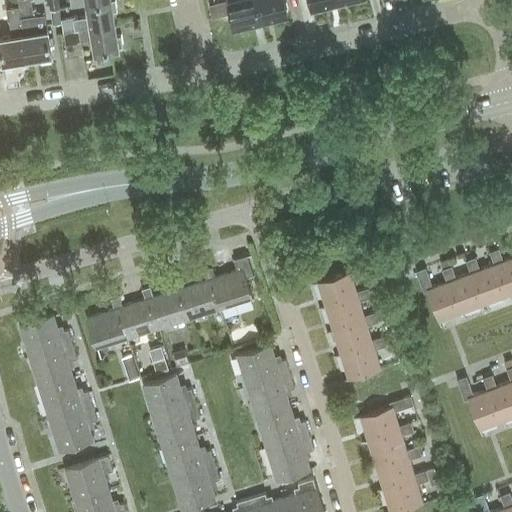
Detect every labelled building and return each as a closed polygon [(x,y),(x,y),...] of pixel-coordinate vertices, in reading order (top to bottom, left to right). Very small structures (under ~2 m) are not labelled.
[(17,0),(19,6),(27,59),(39,57),(40,61),(52,58),(45,15),(34,17),(31,0),(17,0)] [(61,21),(63,33),(115,25),(113,12),(117,11),(115,0),(112,0),(111,0),(87,4),(88,16),(61,21)] [(228,0),(227,0),(233,27),(262,20),(256,0),(228,0)] [(256,0),(262,20),(286,14),(282,0),(256,0)] [(16,61),(27,59),(19,6),(6,9),(7,21),(9,21),(11,37),(0,38),(0,42),(3,63),(4,63),(4,66),(16,64),(16,61)] [(115,25),(63,33),(67,56),(84,54),(83,45),(82,41),(92,39),(95,53),(119,48),(119,46),(123,46),(121,35),(117,35),(115,25)] [(499,260),(511,293),(511,255),(505,258),(500,246),(491,249),(496,262),(499,260)] [(221,307),(252,297),(245,273),(253,271),(247,254),(235,258),(238,269),(215,276),(212,277),(221,307)] [(511,293),(499,260),(496,262),(481,267),(476,255),(467,258),(472,270),(475,269),(491,308),(492,307),(489,301),(509,293),(511,299),(511,293)] [(359,295),(357,290),(353,276),(372,270),(369,260),(348,267),(349,271),(312,282),(313,284),(319,282),(325,304),(319,306),(320,307),(359,295)] [(475,269),(472,270),(458,276),(453,264),(444,268),(448,279),(452,278),(467,316),(468,316),(465,310),(486,302),(488,309),(491,308),(475,269)] [(190,316),(221,307),(212,277),(215,276),(212,266),(203,268),(206,279),(185,286),(181,287),(190,316)] [(452,278),(448,279),(434,285),(427,266),(418,270),(426,291),(428,290),(442,325),(444,325),(441,319),(462,311),(465,317),(467,316),(452,278)] [(181,287),(185,286),(181,275),(172,278),(176,288),(154,295),(150,296),(160,326),(190,316),(181,287)] [(150,296),(154,295),(151,284),(142,287),(145,298),(123,305),(119,306),(128,336),(160,326),(150,296)] [(366,319),(364,314),(360,300),(372,296),(369,286),(357,290),(359,295),(320,307),(320,309),(327,307),(333,328),(328,330),(328,331),(366,319)] [(119,306),(123,305),(120,294),(111,297),(114,308),(89,316),(98,346),(128,336),(119,306)] [(374,343),(372,338),(368,323),(380,320),(377,310),(364,314),(366,319),(328,331),(329,332),(334,331),(341,352),(335,354),(335,355),(374,343)] [(30,356),(73,342),(69,327),(59,330),(54,314),(20,325),(30,356)] [(234,330),(237,340),(249,336),(246,326),(234,330)] [(374,343),(335,355),(336,356),(342,354),(349,376),(342,378),(343,380),(382,367),(376,348),(387,344),(384,334),(372,338),(374,343)] [(40,386),(73,376),(68,359),(78,356),(73,342),(30,356),(40,386)] [(157,369),(169,365),(163,343),(151,346),(157,369)] [(249,385),(291,371),(286,357),(277,360),(272,343),(239,353),(249,385)] [(188,359),(184,346),(172,350),(177,363),(188,359)] [(258,415),(291,405),(286,389),(295,386),(291,371),(249,385),(258,415)] [(154,414),(195,402),(191,387),(183,390),(178,373),(145,383),(154,414)] [(511,378),(497,384),(493,373),(484,376),(489,388),(493,386),(507,424),(508,424),(506,418),(511,415),(511,378)] [(493,386),(489,388),(474,393),(467,374),(458,377),(466,398),(469,397),(482,434),(485,433),(483,427),(504,420),(505,425),(507,424),(493,386)] [(49,417),(93,403),(88,389),(79,392),(73,376),(40,386),(49,417)] [(401,429),(399,425),(395,411),(415,405),(412,395),(390,402),(391,405),(355,416),(355,418),(361,416),(368,438),(362,440),(362,441),(401,429)] [(164,445),(197,434),(192,417),(200,415),(195,402),(154,414),(164,445)] [(93,403),(49,417),(60,448),(93,437),(88,421),(97,418),(93,403)] [(268,445),(310,432),(306,418),(296,421),(291,405),(258,415),(268,445)] [(409,453),(407,449),(403,434),(414,430),(411,421),(399,425),(401,429),(362,441),(363,443),(369,441),(375,462),(369,464),(370,465),(409,453)] [(310,432),(268,445),(278,477),(310,466),(305,450),(315,447),(310,432)] [(173,475),(215,462),(210,448),(202,451),(197,434),(164,445),(173,475)] [(416,478),(415,473),(410,458),(422,454),(419,445),(407,449),(409,453),(370,465),(370,467),(377,465),(384,487),(378,489),(378,490),(416,478)] [(76,499),(110,488),(105,472),(114,469),(109,454),(100,457),(66,468),(76,499)] [(215,462),(173,475),(183,506),(217,496),(211,479),(219,476),(215,462)] [(416,478),(378,490),(378,491),(384,489),(391,511),(387,511),(393,511),(424,502),(418,482),(429,478),(427,469),(415,473),(416,478)] [(290,511),(324,511),(313,475),(297,480),(300,490),(285,495),(290,511)] [(80,511),(127,511),(124,501),(115,504),(110,488),(76,499),(80,511)] [(256,511),(290,511),(285,495),(270,500),(267,490),(251,495),(256,511)] [(511,493),(511,491),(502,494),(506,506),(510,505),(511,510),(511,493)] [(511,511),(511,510),(510,505),(506,506),(492,511),(486,492),(476,496),(482,511),(511,511)] [(256,511),(251,495),(236,500),(239,510),(232,511),(256,511)]
